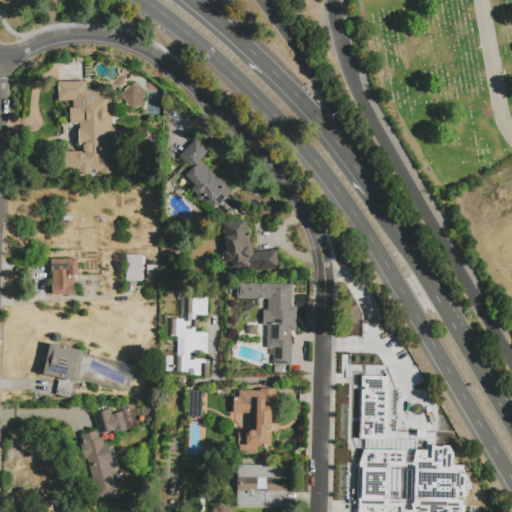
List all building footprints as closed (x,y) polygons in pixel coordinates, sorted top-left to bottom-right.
[(111,96),(112,130),(115,130),(115,147),(113,147),(113,176),(101,177),(101,174),(98,174),(97,175),(96,176),(92,177),(78,177),(78,172),(64,172),(63,154),(81,154),(84,152),(84,149),(80,148),(79,125),(70,126),(70,110),(74,110),(73,103),(59,103),(59,85),(87,83),(87,92),(96,92),(97,91),(98,89),(101,88),(103,88),(105,89),(106,91),(107,92),(107,95),(107,96),(111,96)] [(134,112),(120,97),(134,85),(137,87),(140,87),(144,92),(143,94),(148,99),(134,112)] [(232,192),(215,210),(204,199),(201,201),(189,190),(192,187),(180,176),(190,166),(180,156),(196,139),(198,142),(199,141),(208,149),(207,150),(209,152),(201,161),(209,169),(210,168),(217,175),(217,174),(224,180),(224,181),(227,184),(225,186),(232,192)] [(227,211),(234,210),(235,217),(228,218),(227,211)] [(277,250),(279,268),(257,271),(257,268),(228,272),(227,263),(222,264),(221,251),(227,251),(223,224),(244,221),(245,229),(248,228),(250,243),(251,243),(252,253),(277,250)] [(142,282),(126,282),(126,255),(142,255),(142,282)] [(51,259),(77,259),(78,276),(74,276),(74,295),(52,295),(52,269),(51,269),(51,259)] [(146,265),(157,264),(157,279),(147,279),(146,265)] [(296,332),(291,332),(291,342),(293,342),(292,365),(274,364),(274,349),(267,349),(268,326),(263,326),(263,310),(268,311),(268,299),(237,298),(238,283),(293,285),(292,306),(297,306),(296,332)] [(167,339),(168,319),(184,320),(185,297),(208,298),(208,316),(196,315),(196,320),(201,320),(201,327),(195,327),(195,333),(208,333),(208,354),(190,353),(190,361),(195,361),(195,359),(210,360),(210,376),(190,375),(190,372),(173,372),(174,357),(177,357),(177,340),(167,339)] [(44,375),(51,344),(84,352),(84,354),(135,366),(129,392),(78,380),(77,382),(44,375)] [(361,373),(358,377),(356,439),(386,440),(388,376),(384,374),(361,373)] [(56,395),(59,381),(73,384),(69,398),(56,395)] [(235,446),(235,424),(231,424),(231,412),(234,412),(234,409),(231,409),(231,396),(234,396),(234,390),(260,391),(260,389),(276,389),(276,406),(272,406),(271,446),(258,446),(258,453),(247,453),(247,451),(238,451),(238,446),(235,446)] [(202,392),(201,418),(188,418),(189,391),(202,392)] [(100,434),(95,414),(111,409),(112,415),(123,412),(129,431),(114,434),(113,430),(100,434)] [(121,483),(121,498),(99,498),(84,435),(99,431),(100,438),(104,438),(105,443),(108,442),(114,463),(111,464),(116,483),(121,483)] [(358,462),(357,511),(460,511),(460,501),(465,494),(465,488),(469,488),(469,483),(465,483),(465,477),(461,470),(461,465),(452,465),(452,454),(448,446),(431,446),(430,458),(424,458),(425,451),(415,450),(412,465),(404,464),(402,451),(363,450),(358,462)] [(286,508),(238,507),(238,465),(287,466),(286,508)] [(193,476),(204,477),(203,510),(192,510),(193,476)] [(169,486),(182,486),(182,495),(169,495),(169,486)]
